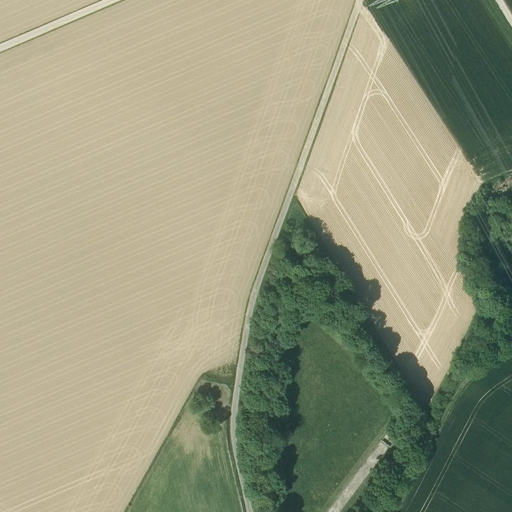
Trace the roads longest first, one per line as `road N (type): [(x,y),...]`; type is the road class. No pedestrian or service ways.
road 1 (track): [(361,0),(248,315),(230,436),(250,511)]
road 2 (track): [(395,511),(464,381),(511,350)]
road 3 (track): [(113,0),(0,48)]
